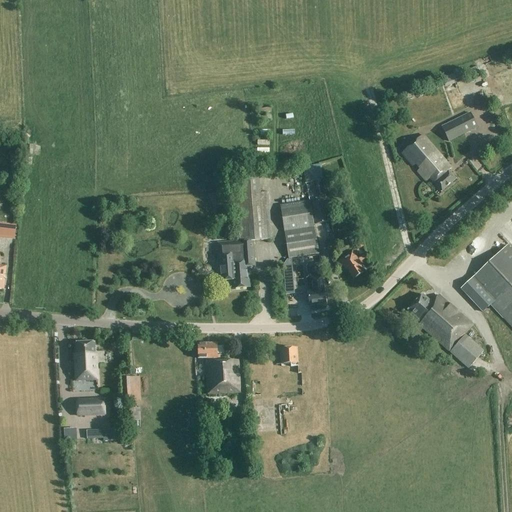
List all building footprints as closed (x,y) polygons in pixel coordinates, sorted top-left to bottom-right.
[(447,95),(459,90),(454,78),(442,83),(447,95)] [(458,93),(448,96),(453,110),(463,106),(458,93)] [(470,113),(441,127),(448,142),(477,128),(470,113)] [(429,179),(441,193),(456,180),(448,171),(452,169),(423,135),(402,154),(413,166),(415,165),(419,170),(417,172),(426,182),(429,179)] [(25,145),(25,155),(24,165),(32,166),(32,156),(33,146),(25,145)] [(304,187),(315,186),(314,170),(303,171),(304,187)] [(231,281),(232,289),(250,288),(248,266),(255,266),(253,241),(269,240),(265,193),(260,193),(258,172),(235,174),(240,242),(217,244),(219,282),(231,281)] [(320,202),(312,204),(316,224),(330,221),(325,195),(318,196),(320,202)] [(313,224),(316,224),(312,204),(310,204),(310,205),(281,209),(289,259),(318,254),(313,224)] [(497,233),(511,249),(511,224),(509,222),(497,233)] [(481,314),(492,304),(511,326),(511,251),(507,246),(470,281),(460,291),(481,314)] [(352,251),(338,260),(345,270),(346,269),(353,280),(364,273),(360,267),(361,266),(352,251)] [(287,283),(294,282),(291,264),(285,265),(287,283)] [(306,278),(307,290),(309,306),(326,304),(323,288),(322,283),(325,282),(321,264),(306,267),(308,278),(306,278)] [(308,316),(307,295),(297,295),(298,316),(308,316)] [(432,303),(422,295),(407,312),(417,320),(415,323),(469,368),(483,351),(464,335),(472,325),(438,296),(432,303)] [(94,343),(75,344),(75,355),(74,355),(76,382),(98,381),(96,354),(95,354),(94,343)] [(206,363),(207,384),(207,395),(239,394),(237,362),(219,362),(219,356),(217,356),(217,344),(198,345),(198,359),(207,359),(207,363),(206,363)] [(289,364),(289,367),(298,367),(297,348),(279,349),(280,364),(289,364)] [(195,369),(196,379),(205,379),(205,368),(195,369)] [(121,378),(122,402),(140,401),(139,377),(121,378)] [(105,415),(104,399),(77,401),(78,417),(105,415)] [(141,420),(140,408),(131,409),(131,421),(141,420)] [(297,409),(279,410),(280,432),(290,431),(290,439),(298,439),(297,409)] [(114,431),(86,432),(86,440),(115,439),(114,431)]
